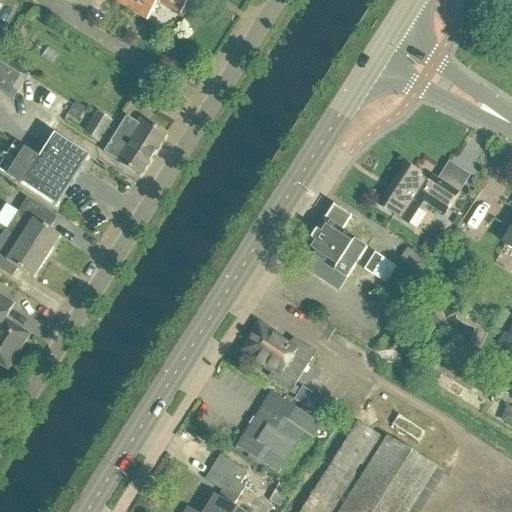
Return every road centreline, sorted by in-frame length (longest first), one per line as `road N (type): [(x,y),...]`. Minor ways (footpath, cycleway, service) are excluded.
road 1 (primary): [(87,511),(381,44)]
road 2 (unclassified): [(0,443),(278,0)]
road 3 (unclassified): [(511,125),(381,44)]
